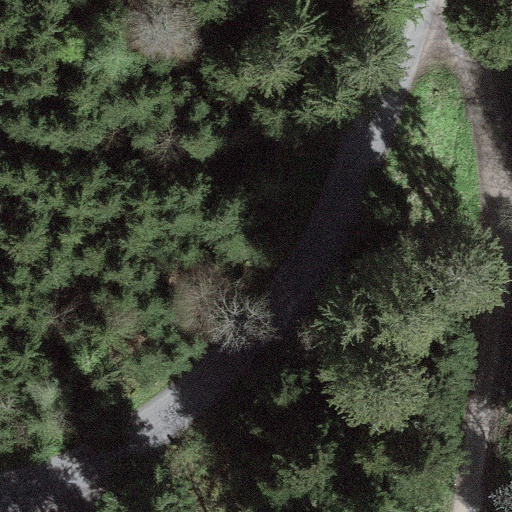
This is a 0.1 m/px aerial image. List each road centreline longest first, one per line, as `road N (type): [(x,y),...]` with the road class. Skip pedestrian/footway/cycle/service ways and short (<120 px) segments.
road 1 (unclassified): [(429,0),(358,180),(278,321),(115,452),(6,511)]
road 2 (track): [(511,235),(488,134),(439,0)]
road 3 (track): [(480,511),(511,298)]
